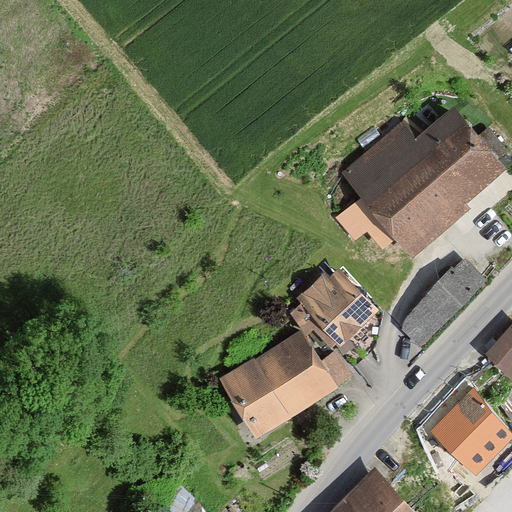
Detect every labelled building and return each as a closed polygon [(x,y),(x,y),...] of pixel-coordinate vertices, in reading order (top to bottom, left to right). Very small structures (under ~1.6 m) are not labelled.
[(410,133),(399,120),(336,173),(402,251),(460,204),(455,198),(494,165),(444,105),(410,133)] [(476,276),(456,257),(395,319),(395,327),(411,343),(476,276)] [(364,305),(329,268),(282,311),(317,349),(364,305)] [(501,378),(511,365),(511,322),(507,318),(474,352),(501,378)] [(313,357),(294,326),(212,376),(246,432),(345,372),(330,348),(313,357)] [(473,392),(434,432),(476,472),(510,437),(473,392)] [(413,511),(380,479),(346,511),(413,511)]
